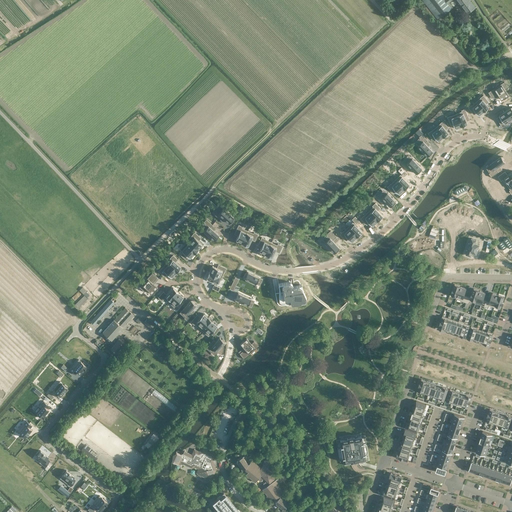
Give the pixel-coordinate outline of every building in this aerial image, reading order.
[(444,0),(422,0),(426,4),(438,19),(451,9),(453,7),(449,3),(452,0),(445,0),(444,0)] [(469,0),(456,0),(467,14),(476,7),(469,0)] [(504,82),(488,92),(492,98),(498,94),(502,100),(509,95),(505,89),(508,87),(504,82)] [(482,99),(477,103),(484,111),(489,107),(485,102),(487,100),(483,95),(480,97),(482,99)] [(471,105),(468,107),(472,112),(475,110),(479,115),(480,114),(480,115),(483,112),(484,111),(477,103),(473,107),(471,105)] [(463,113),(457,115),(462,126),(468,123),(465,116),(468,115),(465,109),(462,111),(463,113)] [(500,116),(496,118),(500,123),(503,121),(505,123),(511,120),(505,111),(503,113),(502,112),(500,114),(500,115),(499,115),(500,116)] [(451,115),(447,117),(450,123),(453,121),(456,128),(457,128),(461,127),(461,126),(462,126),(457,115),(457,116),(452,118),(451,115)] [(441,125),(437,129),(444,137),(448,133),(444,128),(447,126),(443,121),(440,123),(441,125)] [(431,130),(428,133),(432,138),(434,136),(438,141),(439,140),(440,140),(443,138),(442,137),(443,137),(444,137),(437,129),(432,133),(431,130)] [(420,138),(417,141),(420,144),(418,146),(428,156),(429,155),(429,156),(432,154),(431,153),(433,151),(425,143),(427,140),(421,134),(419,137),(420,138)] [(493,165),(489,168),(492,171),(491,171),(493,175),(499,171),(497,168),(505,162),(504,160),(504,159),(503,156),(502,157),(501,156),(491,163),(493,165)] [(404,159),(401,162),(408,169),(410,166),(417,173),(419,171),(420,172),(422,170),(421,169),(422,168),(412,158),(410,160),(408,157),(405,160),(404,159)] [(401,167),(398,170),(404,176),(407,173),(401,167)] [(402,176),(397,181),(405,189),(410,185),(410,184),(408,181),(407,182),(402,176)] [(391,184),(388,187),(392,191),(395,189),(400,194),(401,193),(401,194),(404,191),(404,190),(405,189),(405,190),(405,189),(397,181),(392,186),(391,184)] [(466,190),(464,186),(454,190),(457,194),(466,190)] [(379,194),(376,196),(381,201),(383,199),(391,207),(393,205),(394,205),(396,203),(395,202),(396,202),(388,193),(386,195),(383,192),(380,195),(379,194)] [(214,209),(211,212),(218,218),(220,215),(229,223),(231,221),(231,222),(234,219),(233,218),(223,208),(221,210),(219,208),(216,211),(214,209)] [(375,208),(370,213),(378,221),(383,216),(383,215),(381,213),(380,213),(375,208)] [(364,215),(361,218),(365,223),(368,220),(373,226),(374,225),(378,222),(377,222),(378,221),(370,213),(366,217),(364,215)] [(206,224),(203,227),(205,229),(203,231),(214,240),(215,240),(217,238),(217,237),(219,235),(210,227),(212,225),(206,219),(203,222),(206,224)] [(354,224),(349,229),(357,237),(362,232),(363,231),(360,229),(359,229),(354,224)] [(238,225),(235,232),(239,233),(235,240),(237,240),(236,241),(240,243),(240,242),(241,243),(247,231),(242,228),(242,227),(238,225)] [(343,231),(340,234),(344,239),(347,236),(352,242),(353,241),(354,241),(357,238),(356,238),(357,237),(349,229),(345,233),(343,231)] [(327,235),(324,238),(327,241),(325,243),(335,253),(335,252),(336,253),(339,251),(338,250),(340,248),(333,240),(336,237),(330,230),(326,234),(327,235)] [(247,231),(241,243),(248,246),(248,245),(249,246),(250,242),(251,239),(254,241),(258,234),(254,232),(253,234),(247,231)] [(192,235),(188,240),(198,249),(198,248),(199,247),(199,248),(202,245),(201,245),(202,244),(197,239),(199,236),(194,232),(192,235)] [(262,237),(259,243),(262,245),(259,251),(260,252),(264,254),(265,254),(271,242),(265,239),(262,237)] [(503,240),(509,249),(511,246),(511,244),(507,237),(503,240)] [(465,255),(471,256),(472,253),(476,255),(480,245),(475,243),(476,240),(471,238),(470,243),(468,243),(466,249),(466,250),(467,250),(465,255)] [(188,240),(184,244),(194,253),(195,254),(197,252),(196,251),(198,249),(188,240)] [(498,244),(503,250),(507,247),(502,241),(498,244)] [(271,242),(265,254),(271,257),(272,257),(274,254),(273,254),(275,251),(279,253),(282,246),(278,243),(277,245),(271,242)] [(184,244),(180,249),(190,258),(194,253),(184,244)] [(170,258),(166,263),(176,272),(181,267),(180,267),(181,266),(178,263),(177,264),(175,262),(177,259),(173,255),(170,258)] [(161,268),(158,271),(163,275),(166,272),(171,277),(172,276),(173,277),(176,273),(175,273),(176,272),(166,263),(161,268)] [(209,271),(209,272),(221,277),(224,272),(226,268),(220,265),(219,269),(212,265),(212,267),(211,266),(209,270),(210,271),(209,271)] [(209,272),(206,278),(206,279),(209,280),(210,280),(218,284),(221,277),(209,272)] [(245,274),(244,277),(245,277),(244,278),(255,284),(257,281),(260,283),(262,279),(247,272),(246,274),(245,274)] [(152,273),(139,287),(144,291),(146,289),(152,293),(157,287),(152,282),(157,277),(152,273)] [(278,280),(273,281),(275,293),(277,302),(277,303),(278,303),(278,304),(279,304),(280,304),(281,305),(304,300),(305,300),(305,299),(306,298),(306,297),(306,296),(303,289),(302,283),(300,284),(299,281),(299,280),(298,280),(297,279),(296,279),(279,283),(278,280)] [(452,292),(451,294),(456,296),(456,298),(456,299),(460,286),(454,284),(453,289),(452,289),(452,292)] [(460,286),(456,299),(458,299),(462,300),(461,301),(465,302),(467,296),(464,295),(464,294),(465,292),(466,288),(460,286)] [(79,290),(84,295),(73,306),(78,310),(82,307),(80,306),(90,296),(87,293),(88,292),(83,287),(79,290)] [(163,291),(158,297),(162,300),(164,298),(169,302),(178,292),(173,287),(173,288),(172,287),(169,290),(170,291),(167,295),(163,291)] [(467,296),(465,302),(469,303),(469,301),(475,303),(479,290),(474,289),(473,289),(473,290),(470,297),(467,296)] [(479,290),(475,303),(478,304),(481,305),(479,309),(483,310),(486,300),(483,299),(483,298),(485,293),(479,291),(479,290)] [(178,292),(169,302),(174,307),(177,310),(181,305),(178,303),(183,297),(182,296),(183,295),(179,292),(179,293),(178,292)] [(236,296),(234,299),(247,305),(251,307),(253,303),(249,301),(250,298),(238,292),(237,293),(236,293),(235,296),(236,296)] [(486,300),(483,310),(483,311),(484,307),(488,308),(488,305),(492,307),(494,307),(498,295),(492,293),(490,299),(489,302),(486,300)] [(498,295),(494,307),(499,309),(500,309),(503,299),(504,297),(498,295)] [(111,299),(92,319),(96,323),(114,303),(114,302),(111,299)] [(185,311),(182,314),(185,316),(183,318),(186,320),(191,315),(189,313),(196,305),(194,303),(195,302),(192,300),(191,300),(182,309),(185,311)] [(111,340),(112,340),(115,336),(123,328),(134,315),(125,308),(102,332),(111,340)] [(196,316),(191,321),(194,324),(199,328),(208,317),(207,316),(205,313),(204,314),(203,313),(198,319),(196,316)] [(439,325),(438,328),(444,330),(448,318),(442,316),(442,318),(441,318),(441,319),(441,320),(440,321),(440,322),(439,324),(439,325)] [(208,317),(199,328),(203,332),(213,321),(212,321),(213,320),(211,318),(210,319),(208,317)] [(151,329),(155,324),(147,318),(143,322),(151,329)] [(448,318),(444,330),(444,329),(450,331),(453,320),(448,318)] [(453,320),(450,331),(455,333),(459,320),(458,321),(453,320)] [(459,320),(455,333),(460,334),(460,335),(464,322),(459,320)] [(213,321),(203,332),(207,336),(217,326),(212,322),(213,321)] [(464,322),(460,335),(466,337),(470,325),(464,323),(465,322),(464,322)] [(471,326),(467,338),(473,340),(477,327),(471,326)] [(477,327),(473,340),(473,339),(478,340),(482,330),(477,329),(477,328),(477,327)] [(482,330),(478,340),(483,342),(483,343),(483,344),(488,331),(487,331),(487,332),(482,330)] [(488,331),(483,344),(484,344),(489,345),(490,341),(491,338),(492,337),(493,335),(493,333),(488,331)] [(213,339),(205,348),(208,350),(209,349),(212,352),(215,349),(217,351),(225,342),(224,341),(225,340),(222,338),(222,339),(219,337),(215,342),(213,339)] [(124,342),(118,338),(111,349),(116,353),(124,342)] [(245,349),(239,353),(244,359),(258,346),(254,341),(251,343),(246,338),(240,343),(245,349)] [(78,359),(69,370),(74,374),(76,371),(79,374),(83,369),(84,370),(86,367),(86,366),(85,365),(86,365),(83,362),(82,363),(78,359)] [(417,390),(417,391),(422,393),(427,381),(421,379),(420,383),(419,383),(418,386),(419,386),(418,387),(417,389),(417,390)] [(60,381),(51,392),(55,396),(57,393),(61,396),(67,388),(67,387),(64,384),(64,385),(60,381)] [(427,381),(422,393),(423,393),(423,392),(428,394),(432,383),(427,381)] [(432,383),(428,394),(434,396),(437,385),(432,383)] [(437,385),(434,396),(439,397),(438,400),(443,386),(437,385)] [(443,386),(438,400),(444,402),(448,388),(443,386)] [(450,389),(446,400),(451,402),(451,403),(455,391),(450,389)] [(455,391),(451,403),(457,405),(460,394),(455,392),(456,391),(455,391)] [(460,394),(457,405),(462,407),(466,394),(465,395),(460,394)] [(466,394),(462,407),(463,406),(468,407),(469,407),(469,405),(469,404),(469,403),(470,403),(471,400),(470,400),(472,396),(466,394)] [(38,406),(34,411),(37,413),(38,415),(38,416),(41,418),(41,417),(42,418),(42,417),(43,418),(45,415),(49,410),(46,407),(48,405),(43,401),(38,406)] [(416,401),(414,406),(424,410),(426,404),(416,401)] [(414,406),(412,412),(424,416),(424,415),(423,415),(424,410),(414,406)] [(486,419),(485,421),(491,423),(495,411),(490,409),(488,413),(487,416),(487,417),(486,417),(486,419)] [(495,411),(491,423),(492,422),(497,424),(500,414),(495,412),(495,411)] [(412,412),(411,417),(422,421),(424,416),(412,412)] [(454,413),(452,419),(462,422),(464,417),(454,413)] [(500,414),(497,424),(502,426),(506,414),(505,416),(500,414)] [(506,414),(502,426),(508,428),(511,416),(506,414)] [(411,417),(409,423),(420,426),(421,427),(422,421),(411,417)] [(453,419),(451,424),(461,427),(462,422),(452,419),(453,419)] [(26,421),(17,431),(21,435),(24,438),(24,437),(25,438),(32,429),(29,427),(31,425),(26,421)] [(409,423),(407,428),(418,432),(420,426),(409,423)] [(451,424),(449,429),(459,433),(461,427),(451,424)] [(405,429),(403,435),(415,439),(416,433),(405,429)] [(448,434),(457,438),(459,433),(449,429),(448,434)] [(483,431),(481,436),(490,440),(492,434),(483,431),(482,431),(483,431)] [(339,439),(336,440),(340,462),(344,462),(344,465),(351,464),(355,463),(358,462),(361,462),(369,460),(365,435),(361,435),(360,433),(339,437),(339,439)] [(444,439),(455,443),(457,438),(448,434),(448,435),(446,439),(444,439)] [(404,435),(403,441),(413,444),(415,445),(416,439),(415,439),(403,435),(404,435)] [(481,436),(479,442),(489,445),(490,440),(481,436)] [(444,439),(442,444),(454,448),(455,443),(444,439)] [(403,441),(401,446),(411,449),(413,444),(403,441)] [(479,442),(477,447),(488,450),(487,450),(489,445),(479,442)] [(443,445),(441,449),(452,453),(454,448),(442,444),(443,445)] [(400,446),(398,451),(409,455),(411,449),(401,446),(400,446)] [(97,458),(83,447),(81,450),(92,459),(92,460),(94,462),(97,458)] [(476,452),(475,452),(486,456),(488,450),(477,447),(476,452)] [(181,453),(181,454),(176,452),(173,454),(172,461),(180,465),(183,464),(192,468),(194,467),(198,468),(196,473),(196,472),(196,473),(200,477),(202,475),(204,476),(204,478),(210,479),(213,474),(214,474),(216,469),(213,461),(216,455),(212,451),(210,453),(203,449),(198,451),(194,449),(191,454),(184,451),(183,453),(181,453)] [(439,454),(438,454),(450,458),(452,453),(441,449),(440,454),(439,454)] [(37,454),(36,456),(41,460),(39,462),(45,467),(49,462),(46,460),(49,457),(40,450),(40,451),(39,451),(37,454)] [(398,451),(396,457),(400,458),(403,459),(404,459),(404,460),(406,461),(407,460),(407,461),(409,455),(398,451)] [(438,454),(437,459),(448,463),(450,458),(438,454)] [(239,465),(245,461),(242,457),(234,460),(234,462),(237,462),(239,465)] [(282,457),(279,461),(284,466),(287,463),(282,457)] [(260,481),(261,481),(264,478),(266,478),(271,473),(268,470),(270,467),(271,464),(270,462),(269,461),(266,458),(264,461),(265,462),(263,464),(264,465),(261,468),(253,462),(246,470),(248,472),(246,474),(248,478),(250,477),(252,478),(251,480),(255,482),(257,479),(260,481)] [(437,460),(436,465),(447,468),(448,463),(437,459),(437,460)] [(248,464),(245,461),(239,465),(242,468),(241,470),(242,471),(244,469),(246,470),(253,462),(252,461),(249,464),(248,464)] [(436,465),(434,470),(445,474),(447,468),(436,465)] [(63,474),(60,478),(71,486),(74,482),(72,480),(74,476),(66,470),(65,471),(65,470),(62,473),(63,474)] [(272,497),(274,499),(282,492),(276,484),(280,481),(280,482),(283,480),(284,481),(286,479),(284,476),(282,475),(281,474),(278,475),(275,477),(271,473),(266,478),(267,481),(263,483),(263,485),(265,487),(262,489),(264,493),(266,493),(267,494),(266,496),(269,499),(272,497)] [(391,473),(389,478),(400,482),(402,477),(401,476),(399,475),(398,475),(394,474),(391,473)] [(390,479),(388,484),(400,488),(398,487),(400,482),(389,478),(389,479),(390,479)] [(385,489),(398,494),(400,488),(388,484),(386,489),(385,489)] [(61,486),(58,490),(67,496),(72,489),(70,487),(67,491),(61,486)] [(311,498),(312,497),(316,492),(312,489),(307,495),(310,497),(311,498)] [(385,489),(383,495),(394,499),(396,493),(398,494),(385,489)] [(275,503),(279,506),(283,500),(280,497),(280,496),(283,493),(282,492),(274,499),(275,501),(272,503),(273,504),(275,503)] [(239,511),(224,493),(212,503),(219,511),(239,511)] [(99,495),(91,506),(95,510),(97,507),(100,510),(105,505),(105,506),(108,503),(107,502),(107,501),(104,498),(103,499),(99,495)] [(384,497),(382,502),(392,506),(394,500),(384,497)] [(256,507),(259,503),(250,499),(248,503),(256,507)] [(304,511),(312,501),(309,499),(299,511),(304,511)] [(283,500),(279,506),(282,508),(282,511),(284,511),(287,503),(283,500)] [(340,511),(338,509),(341,506),(337,502),(331,509),(330,508),(326,510),(327,511),(340,511)] [(382,502),(380,508),(390,511),(392,506),(382,502)]
